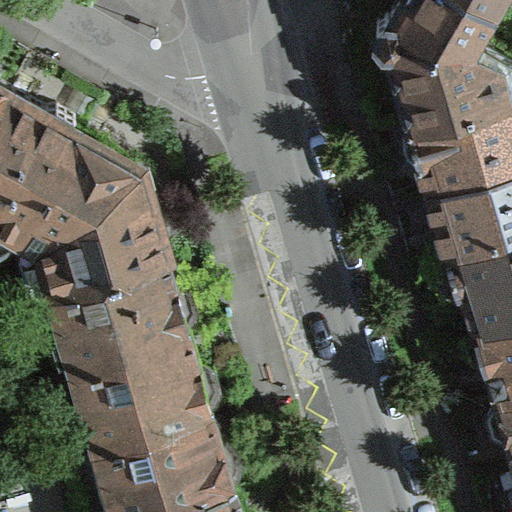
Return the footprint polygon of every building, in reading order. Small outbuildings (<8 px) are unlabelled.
[(477,24),(490,0),(395,0),(390,9),(387,9),(377,16),(376,29),(384,38),(387,39),(409,115),(511,86),(501,52),(506,41),(477,24)] [(0,101),(11,82),(0,75),(0,101)] [(81,122),(78,121),(74,109),(57,100),(45,101),(31,94),(11,82),(0,101),(0,216),(20,228),(36,200),(81,122)] [(423,163),(428,179),(511,154),(511,85),(511,86),(409,115),(410,118),(407,122),(406,124),(405,130),(405,134),(406,137),(407,140),(409,142),(411,144),(415,146),(419,147),(423,163)] [(40,245),(50,281),(167,247),(150,190),(155,179),(149,161),(96,131),(81,122),(36,200),(50,208),(52,211),(47,213),(39,225),(43,238),(40,245)] [(511,154),(428,179),(434,200),(447,243),(511,224),(511,154)] [(474,319),(511,307),(511,224),(447,243),(448,248),(447,249),(444,253),(442,257),(441,260),(441,263),(441,266),(442,270),(444,273),(447,277),(450,279),(454,281),(459,282),(463,281),(466,290),(474,319)] [(174,271),(167,247),(50,281),(27,288),(49,365),(189,323),(187,317),(191,316),(197,307),(191,286),(181,281),(177,282),(174,271)] [(495,391),(511,385),(511,307),(474,319),(477,326),(472,328),(466,338),(471,355),(481,360),(486,359),(491,374),(495,391)] [(72,441),(212,400),(210,395),(214,393),(219,384),(213,364),(204,359),(200,360),(194,339),(189,323),(49,365),(72,441)] [(511,385),(495,391),(498,398),(493,400),(487,409),(493,427),(502,432),(507,431),(511,445),(511,446),(511,385)] [(72,441),(92,511),(115,511),(234,477),(232,472),(237,471),(239,466),(241,458),(240,453),(238,447),(236,443),(230,438),(227,436),(222,437),(218,423),(212,400),(72,441)] [(115,511),(244,511),(239,495),(234,477),(115,511)]
